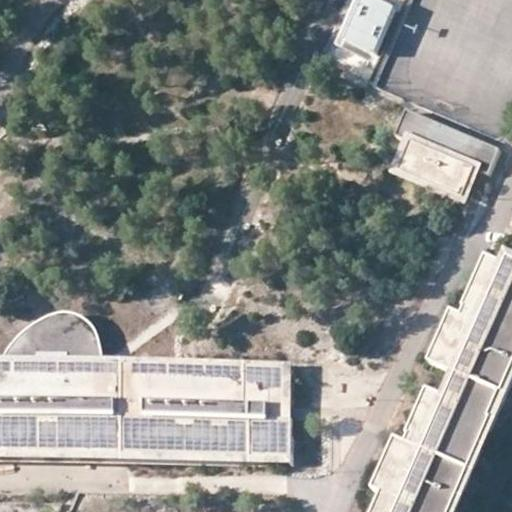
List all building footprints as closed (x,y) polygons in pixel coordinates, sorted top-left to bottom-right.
[(363,0),(339,56),(365,68),(394,0),(363,0)] [(511,97),(511,0),(418,0),(418,3),(419,3),(412,23),(426,28),(409,76),(431,83),(438,63),(452,68),(454,63),(479,72),(472,92),(457,86),(452,101),(502,119),(510,97),(511,97)] [(485,175),(495,179),(506,154),(414,113),(403,139),(428,150),(424,157),(421,156),(411,176),(454,195),(463,175),(459,173),(463,165),(485,175)] [(454,195),(473,203),(485,175),(463,165),(459,173),(463,175),(454,195)] [(511,279),(502,275),(505,268),(486,260),(461,316),(450,312),(427,364),(455,376),(445,400),(427,392),(404,444),(394,439),(371,491),(381,495),(373,511),(450,511),(511,373),(511,279)] [(511,279),(511,262),(508,261),(505,268),(502,275),(511,279)] [(14,414),(15,411),(23,413),(20,425),(20,428),(21,432),(24,438),(32,442),(43,443),(56,441),(67,436),(72,432),(82,422),(88,414),(77,407),(83,398),(94,403),(99,389),(102,376),(102,365),(102,363),(101,353),(98,340),(93,328),(87,321),(76,316),(67,314),(58,315),(48,319),(37,325),(27,333),(16,345),(9,355),(5,363),(4,367),(0,377),(0,415),(12,415),(14,414)] [(0,362),(0,463),(132,465),(291,466),(291,420),(280,420),(280,406),(292,406),(292,364),(132,364),(105,363),(102,363),(102,365),(102,376),(99,389),(94,403),(83,398),(77,407),(88,414),(82,422),(72,432),(67,436),(56,441),(43,443),(32,442),(24,438),(21,432),(20,428),(20,425),(23,413),(15,411),(14,414),(12,415),(0,415),(0,377),(4,367),(5,363),(0,362)]
